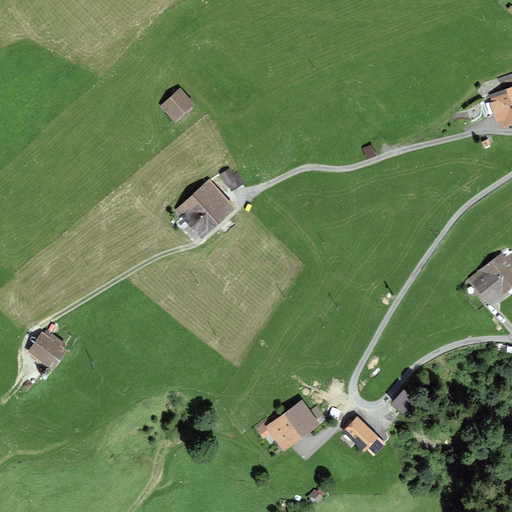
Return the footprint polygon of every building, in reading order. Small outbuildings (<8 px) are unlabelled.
[(497,113),(501,122),(511,118),(511,87),(492,95),(493,97),(478,103),(484,118),(497,113)] [(179,93),(165,105),(175,117),(189,104),(179,93)] [(372,144),(363,147),(368,159),(376,155),(372,144)] [(209,182),(177,210),(191,226),(190,227),(197,235),(230,205),(209,182)] [(472,278),(488,299),(511,280),(511,251),(503,258),(501,255),(472,278)] [(60,341),(45,330),(30,353),(49,366),(60,350),(56,347),(60,341)] [(404,413),(415,401),(404,391),(393,403),(404,413)] [(273,429),(284,444),(313,422),(300,405),(279,421),(275,415),(257,428),(263,436),(273,429)] [(354,424),(350,420),(346,425),(350,428),(346,432),(363,448),(365,446),(369,449),(375,442),(372,439),(374,436),(357,420),(354,424)]
